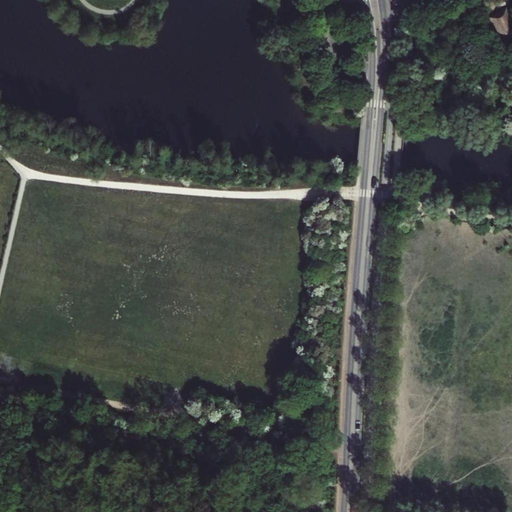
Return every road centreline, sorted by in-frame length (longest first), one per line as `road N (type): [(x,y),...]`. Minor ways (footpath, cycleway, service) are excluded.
road 1 (secondary): [(352,511),(386,49),(382,0)]
road 2 (secondary): [(365,0),(372,71),(343,511)]
